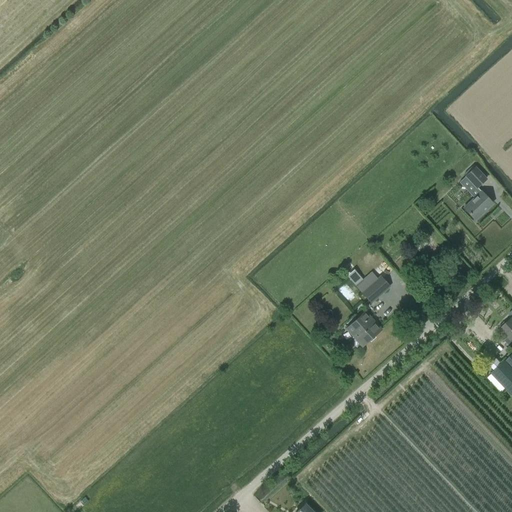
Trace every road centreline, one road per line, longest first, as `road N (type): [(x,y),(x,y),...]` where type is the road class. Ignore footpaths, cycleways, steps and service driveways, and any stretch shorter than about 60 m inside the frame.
road 1 (unclassified): [(511,256),(224,511)]
road 2 (track): [(359,391),(473,511)]
